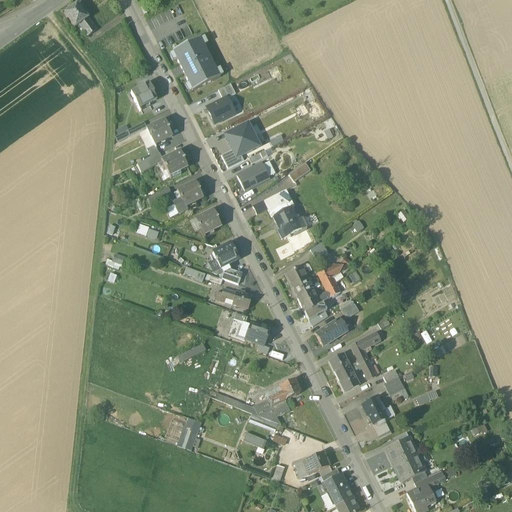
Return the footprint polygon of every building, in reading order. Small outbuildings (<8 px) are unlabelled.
[(64,15),(75,29),(78,26),(87,20),(77,6),(64,15)] [(78,26),(87,38),(96,31),(87,20),(78,26)] [(192,92),(220,79),(200,39),(172,52),(181,70),(183,69),(185,74),(183,75),(192,92)] [(131,94),(138,109),(155,101),(152,94),(153,93),(149,86),(144,88),(144,87),(138,90),(139,91),(131,94)] [(230,86),(218,92),(222,102),(227,100),(235,95),(230,86)] [(205,107),(221,100),(216,90),(200,97),(205,107)] [(222,102),(206,110),(214,125),(234,115),(227,100),(222,102)] [(294,110),(299,117),(306,113),(301,106),(294,110)] [(151,139),(154,146),(170,138),(167,131),(168,130),(164,123),(158,125),(158,124),(154,126),(155,127),(146,131),(149,137),(148,137),(149,140),(151,139)] [(146,130),(143,124),(128,132),(127,132),(129,138),(146,130)] [(241,157),(258,148),(247,126),(226,136),(232,146),(234,151),(232,152),(236,160),(241,157)] [(115,132),(118,137),(127,132),(128,132),(126,127),(115,132)] [(149,137),(146,131),(139,135),(146,150),(147,149),(154,146),(151,139),(149,140),(148,137),(149,137)] [(332,138),(328,131),(323,133),(327,141),(332,138)] [(117,144),(129,138),(127,132),(118,137),(114,138),(117,144)] [(280,137),(268,142),(271,148),(283,142),(280,137)] [(147,149),(152,158),(155,157),(158,155),(154,146),(147,149)] [(243,163),(241,157),(236,160),(232,152),(221,157),(227,171),(243,163)] [(264,152),(248,160),(251,166),(267,158),(264,152)] [(181,173),(180,171),(186,168),(183,161),(179,153),(175,155),(174,154),(169,156),(169,158),(162,161),(161,162),(163,167),(162,168),(164,172),(165,171),(168,177),(169,179),(181,173)] [(139,165),(143,172),(161,162),(162,161),(158,155),(155,157),(152,158),(139,165)] [(261,165),(236,177),(244,192),(268,180),(261,165)] [(288,176),(293,184),(310,172),(305,165),(288,176)] [(183,188),(199,181),(196,175),(181,182),(183,188)] [(173,206),(177,215),(185,211),(184,207),(201,199),(198,192),(199,192),(195,184),(190,187),(190,186),(185,188),(185,189),(177,193),(179,199),(178,199),(180,203),(173,206)] [(267,191),(273,195),(277,190),(271,185),(267,191)] [(153,197),(158,207),(173,200),(167,189),(153,197)] [(271,219),(273,219),(273,218),(290,209),(290,210),(293,209),(294,209),(285,192),(266,202),(269,209),(267,211),(271,219)] [(252,209),(256,216),(267,211),(269,209),(266,202),(252,209)] [(177,215),(173,206),(165,210),(169,219),(177,215)] [(296,223),(290,210),(290,209),(273,218),(273,219),(279,231),(277,233),(281,241),(287,239),(301,232),(306,229),(301,220),(296,223)] [(200,231),(202,236),(220,227),(216,220),(217,220),(213,212),(209,214),(208,213),(203,216),(203,217),(195,221),(198,227),(196,227),(198,230),(199,230),(200,231)] [(403,212),(397,216),(403,224),(409,219),(403,212)] [(194,234),(200,231),(199,230),(198,230),(196,227),(198,227),(195,221),(189,224),(194,234)] [(359,223),(352,227),(357,234),(363,230),(359,223)] [(148,229),(139,226),(136,234),(145,238),(148,229)] [(115,229),(109,227),(106,235),(112,237),(115,229)] [(287,239),(289,244),(294,253),(305,247),(305,246),(312,242),(306,229),(301,232),(287,239)] [(158,234),(148,231),(146,237),(156,241),(158,234)] [(312,250),(317,259),(332,248),(327,240),(312,250)] [(294,254),(294,253),(289,244),(275,251),(281,261),(294,254)] [(215,261),(215,262),(215,261),(208,265),(212,273),(213,275),(216,276),(218,275),(216,271),(219,269),(220,270),(227,266),(237,261),(234,254),(230,245),(220,250),(221,251),(212,255),(215,261)] [(124,259),(114,255),(112,262),(120,265),(122,266),(124,259)] [(351,264),(344,259),(340,264),(347,269),(351,264)] [(118,272),(120,265),(112,262),(107,260),(104,267),(118,272)] [(306,265),(304,267),(308,275),(312,273),(308,266),(306,265)] [(335,265),(324,271),(329,280),(340,275),(342,268),(335,265)] [(218,275),(219,277),(222,276),(230,272),(230,271),(227,266),(220,270),(219,269),(216,271),(218,275)] [(285,276),(290,288),(306,280),(307,280),(305,276),(308,275),(304,267),(285,276)] [(195,279),(197,273),(186,269),(183,275),(195,279)] [(238,286),(242,275),(230,271),(230,272),(222,276),(221,280),(238,286)] [(317,275),(323,287),(330,283),(329,280),(324,271),(317,275)] [(203,280),(205,275),(204,275),(204,276),(197,273),(195,279),(194,282),(202,285),(203,280)] [(116,277),(110,275),(107,282),(113,285),(116,277)] [(333,282),(334,285),(342,279),(340,275),(332,281),(333,282)] [(209,283),(224,289),(226,282),(211,277),(209,283)] [(313,293),(306,280),(290,288),(297,301),(313,293)] [(326,293),(329,300),(339,295),(334,285),(333,282),(330,283),(323,287),(323,288),(326,293)] [(409,298),(400,284),(392,289),(401,303),(409,298)] [(214,301),(224,304),(225,301),(233,303),(235,294),(231,293),(222,290),(221,296),(216,294),(214,301)] [(313,293),(297,301),(308,323),(309,323),(316,319),(316,318),(324,314),(326,313),(321,304),(319,300),(317,301),(315,298),(313,293)] [(326,293),(315,298),(317,301),(319,300),(321,304),(329,300),(326,293)] [(232,307),(247,312),(251,299),(235,294),(233,303),(232,307)] [(340,311),(347,322),(359,314),(351,303),(340,311)] [(316,319),(309,323),(312,329),(327,319),(324,314),(316,318),(316,319)] [(236,315),(233,321),(242,324),(243,324),(243,323),(245,324),(247,319),(245,318),(236,315)] [(384,317),(375,322),(381,331),(390,326),(384,317)] [(338,321),(329,327),(337,340),(347,334),(338,321)] [(250,326),(245,324),(243,323),(243,324),(242,324),(236,338),(244,341),(250,326)] [(259,346),(263,348),(269,332),(251,326),(250,326),(244,341),(246,342),(251,344),(251,343),(259,346)] [(323,349),(337,340),(329,327),(315,336),(323,349)] [(357,344),(361,352),(380,342),(376,335),(357,344)] [(360,366),(368,382),(375,379),(367,363),(361,352),(357,344),(350,348),(360,366)] [(205,352),(202,346),(176,359),(179,365),(205,352)] [(269,350),(263,348),(259,346),(257,353),(266,356),(269,350)] [(328,363),(336,379),(351,372),(343,356),(328,363)] [(358,387),(351,372),(336,379),(344,394),(358,387)] [(383,378),(386,385),(398,379),(394,373),(383,378)] [(383,387),(389,398),(404,391),(398,379),(383,387)] [(266,402),(270,409),(283,403),(299,395),(292,382),(279,389),(282,394),(266,402)] [(435,393),(427,396),(430,402),(437,399),(435,393)] [(251,416),(258,418),(252,409),(216,395),(214,401),(226,406),(230,407),(251,416)] [(430,402),(427,396),(415,401),(418,407),(430,402)] [(368,418),(373,427),(384,422),(387,421),(382,412),(376,399),(361,406),(367,419),(368,418)] [(266,402),(252,409),(258,418),(277,426),(281,428),(276,418),(288,412),(283,403),(270,409),(266,402)] [(390,408),(382,412),(387,421),(394,417),(390,408)] [(275,432),(277,426),(258,418),(251,416),(249,421),(275,432)] [(177,448),(190,453),(200,424),(187,419),(177,448)] [(373,427),(378,438),(389,433),(384,422),(373,427)] [(487,433),(484,426),(471,432),(473,438),(481,434),(481,436),(487,433)] [(393,439),(395,445),(409,439),(406,433),(393,439)] [(491,448),(501,444),(497,434),(487,439),(491,448)] [(266,443),(246,435),(242,443),(262,451),(266,443)] [(286,441),(274,437),(271,443),(283,448),(286,441)] [(386,449),(394,467),(417,456),(409,439),(395,445),(386,449)] [(303,464),(308,477),(329,468),(323,455),(303,464)] [(425,473),(417,456),(394,467),(401,483),(411,479),(425,473)] [(295,467),(300,480),(308,477),(303,464),(295,467)] [(270,482),(278,485),(283,471),(275,468),(270,482)] [(452,470),(442,474),(445,481),(455,476),(452,470)] [(320,479),(323,484),(339,476),(336,471),(320,479)] [(411,479),(414,485),(428,479),(425,473),(411,479)] [(441,473),(432,477),(435,485),(445,481),(442,474),(441,473)] [(323,484),(328,494),(345,485),(340,476),(339,476),(323,484)] [(432,477),(428,479),(414,485),(413,485),(416,491),(426,486),(428,489),(435,485),(432,477)] [(499,489),(510,485),(506,477),(496,482),(499,489)] [(490,478),(476,484),(481,496),(487,493),(486,490),(494,487),(490,478)] [(328,495),(335,508),(352,500),(352,499),(351,499),(349,494),(350,494),(345,485),(328,494),(328,495)] [(407,495),(414,511),(427,511),(428,511),(426,508),(435,504),(428,489),(426,486),(416,491),(407,495)] [(327,511),(328,511),(335,508),(328,495),(320,498),(327,511)] [(358,511),(352,500),(335,508),(337,511),(358,511)]
